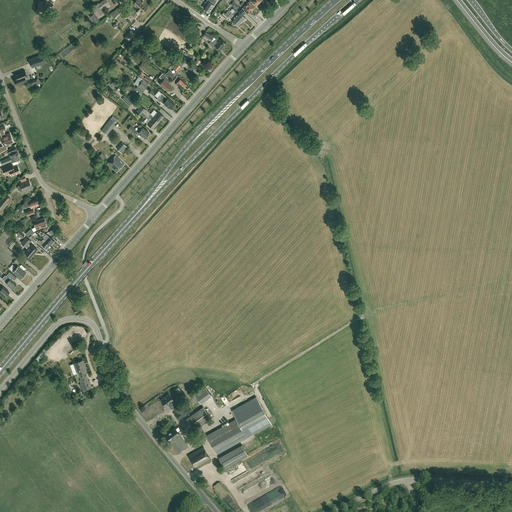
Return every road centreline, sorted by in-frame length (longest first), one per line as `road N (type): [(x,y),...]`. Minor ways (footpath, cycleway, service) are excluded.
road 1 (tertiary): [(204,498),(123,396),(92,323),(57,323),(0,389)]
road 2 (primary): [(146,202),(353,0)]
road 3 (primary): [(335,0),(198,133),(146,202)]
road 4 (primary): [(0,370),(146,202)]
road 5 (unclassified): [(96,213),(243,47)]
road 6 (unclassified): [(511,484),(406,480),(332,511)]
road 7 (unclassified): [(96,213),(41,181),(0,76)]
road 8 (unclassified): [(0,324),(96,213)]
